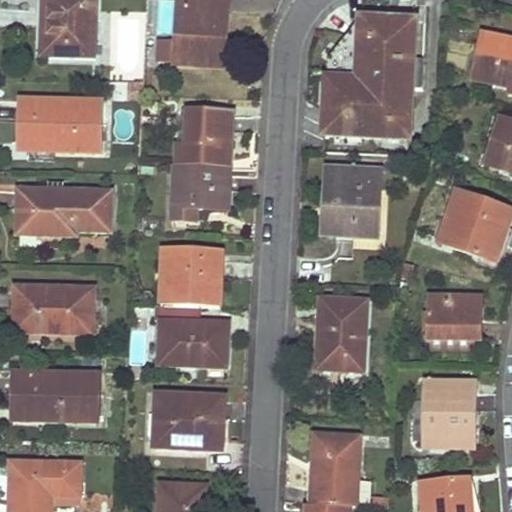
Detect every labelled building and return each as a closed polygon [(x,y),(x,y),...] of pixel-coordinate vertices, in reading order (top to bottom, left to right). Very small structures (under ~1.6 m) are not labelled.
[(50,59),(97,59),(98,0),(45,0),(44,13),(51,13),(50,59)] [(175,0),(163,0),(163,38),(175,38),(175,0)] [(177,64),(176,66),(197,67),(197,58),(225,59),(227,12),(220,12),(220,0),(179,0),(177,49),(177,64)] [(324,139),(411,142),(413,90),(414,63),(415,23),(360,20),(360,23),(327,62),(324,139)] [(511,41),(484,36),(474,82),(511,89),(511,84),(511,41)] [(177,49),(162,49),(161,63),(177,64),(177,49)] [(225,59),(197,58),(197,67),(225,68),(225,59)] [(423,64),(414,63),(413,90),(422,91),(423,64)] [(101,104),(22,102),(22,145),(55,145),(54,154),(100,154),(101,104)] [(233,115),(189,113),(187,146),(179,146),(178,167),(221,169),(221,161),(231,161),(233,115)] [(487,167),(511,174),(511,124),(501,121),(487,167)] [(18,124),(0,123),(0,143),(18,143),(18,124)] [(55,145),(22,145),(20,153),(54,154),(55,145)] [(197,209),(230,211),(232,171),(221,169),(178,167),(177,167),(175,222),(197,223),(197,209)] [(336,237),(376,239),(377,213),(374,213),(374,192),(380,193),(381,173),(327,170),(325,209),(337,211),(336,237)] [(19,227),(19,248),(78,249),(79,233),(112,233),(113,195),(20,193),(19,227)] [(439,245),(496,265),(505,238),(501,236),(509,213),(457,194),(439,245)] [(337,211),(325,209),(323,237),(336,237),(337,211)] [(199,253),(165,252),(162,307),(202,310),(221,310),(223,281),(224,261),(198,260),(199,253)] [(95,292),(17,291),(17,308),(16,330),(43,329),(43,335),(75,336),(75,330),(94,330),(95,292)] [(477,344),(479,344),(480,300),(430,298),(430,343),(431,343),(477,344)] [(338,372),(363,373),(367,304),(321,302),(319,335),(323,335),(320,371),(338,372)] [(160,367),(227,370),(229,337),(218,337),(217,325),(202,324),(202,310),(162,307),(156,307),(156,323),(162,323),(160,367)] [(229,324),(217,325),(218,337),(229,337),(229,324)] [(477,344),(431,343),(431,354),(477,354),(477,344)] [(99,376),(16,374),(15,411),(43,412),(43,424),(98,424),(99,376)] [(428,446),(474,448),(475,418),(476,385),(426,383),(425,446),(428,446)] [(158,395),(155,450),(195,451),(196,438),(224,439),(225,399),(158,395)] [(43,412),(15,411),(14,424),(43,424),(43,412)] [(317,480),(316,507),(352,510),(365,509),(366,486),(358,485),(360,440),(316,437),(313,480),(317,480)] [(224,439),(196,438),(195,451),(223,453),(224,439)] [(19,464),(10,464),(11,483),(18,483),(19,464)] [(11,483),(10,511),(53,511),(53,506),(54,490),(81,490),(82,465),(19,464),(18,483),(11,483)] [(423,511),(467,511),(466,502),(472,501),(470,482),(421,485),(423,511)] [(162,486),(160,511),(207,511),(208,489),(162,486)] [(81,490),(54,490),(53,506),(81,507),(81,490)]
